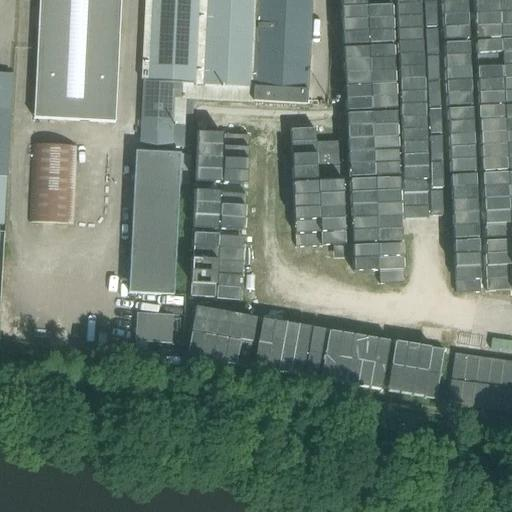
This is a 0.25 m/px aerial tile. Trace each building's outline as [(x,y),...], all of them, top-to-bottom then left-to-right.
[(38,0),(33,119),(113,123),(120,0),(38,0)] [(146,0),(139,146),(170,148),(172,128),(184,129),(186,103),(186,98),(249,101),(255,0),(146,0)] [(255,0),(249,101),(304,104),(310,0),(255,0)] [(347,86),(346,37),(335,37),(336,86),(347,86)] [(414,164),(480,163),(480,107),(453,107),(454,135),(442,135),(442,81),(355,82),(355,117),(326,118),(327,203),(353,203),(353,139),(363,139),(363,169),(375,169),(375,192),(415,192),(414,164)] [(28,223),(72,225),(75,146),(31,144),(28,223)] [(127,293),(172,295),(179,154),(134,152),(127,293)] [(197,183),(211,183),(212,154),(198,154),(197,183)] [(191,222),(242,223),(243,197),(191,196),(191,222)] [(134,342),(170,344),(172,316),(135,314),(134,342)] [(192,364),(291,374),(295,338),(196,327),(192,364)]
